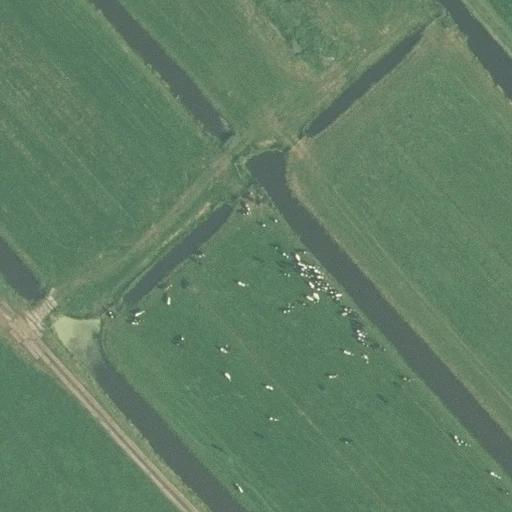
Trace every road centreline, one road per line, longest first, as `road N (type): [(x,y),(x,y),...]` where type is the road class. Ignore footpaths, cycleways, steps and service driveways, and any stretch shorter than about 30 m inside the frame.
road 1 (track): [(376,0),(362,42),(269,118),(138,245),(52,297)]
road 2 (track): [(191,511),(31,330),(52,297)]
